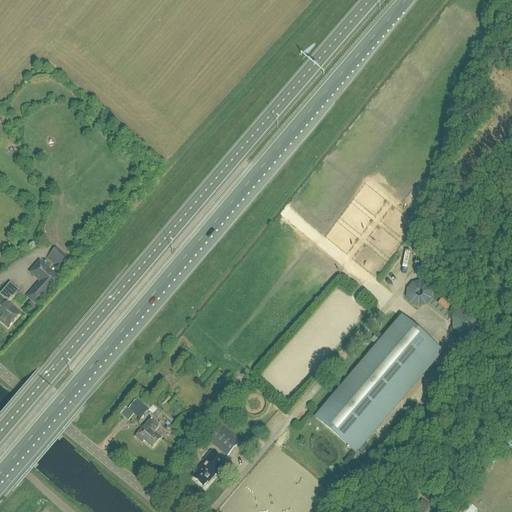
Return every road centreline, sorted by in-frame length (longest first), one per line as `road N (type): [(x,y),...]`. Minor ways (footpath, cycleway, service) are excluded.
road 1 (trunk): [(0,475),(406,0)]
road 2 (trunk): [(373,0),(0,437)]
road 3 (unknown): [(198,511),(397,286)]
road 4 (unclassified): [(165,511),(0,371)]
